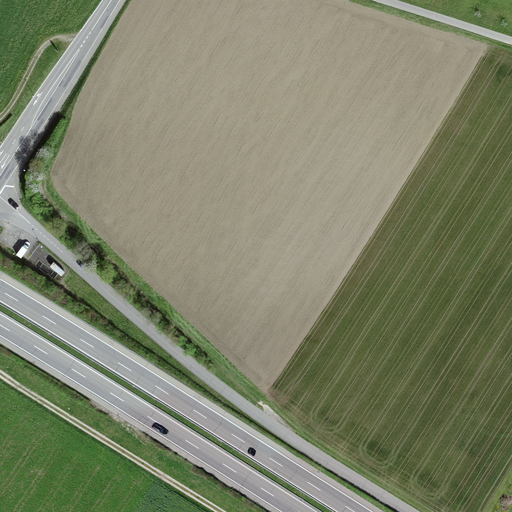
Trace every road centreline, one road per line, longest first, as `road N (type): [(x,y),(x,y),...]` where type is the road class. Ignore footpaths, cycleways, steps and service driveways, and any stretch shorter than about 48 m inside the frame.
road 1 (unclassified): [(404,511),(298,447),(165,347),(0,194)]
road 2 (motorway): [(357,511),(0,289)]
road 3 (motorway): [(0,323),(301,511)]
road 4 (track): [(0,372),(222,511)]
road 5 (tertiary): [(0,170),(110,0)]
road 6 (track): [(86,36),(50,39),(0,116)]
